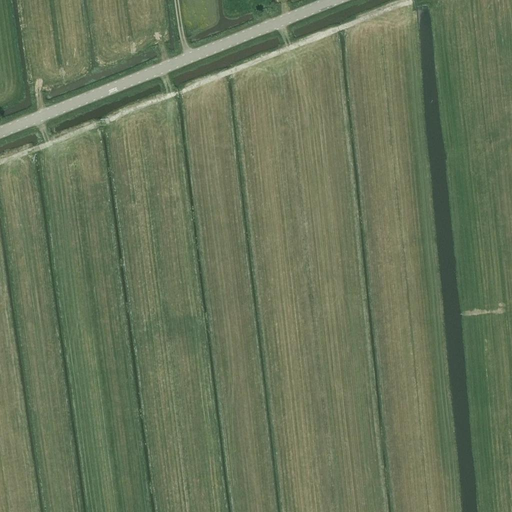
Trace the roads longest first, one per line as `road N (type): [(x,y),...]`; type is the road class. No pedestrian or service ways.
road 1 (track): [(0,162),(408,2)]
road 2 (unclassified): [(0,132),(333,0)]
